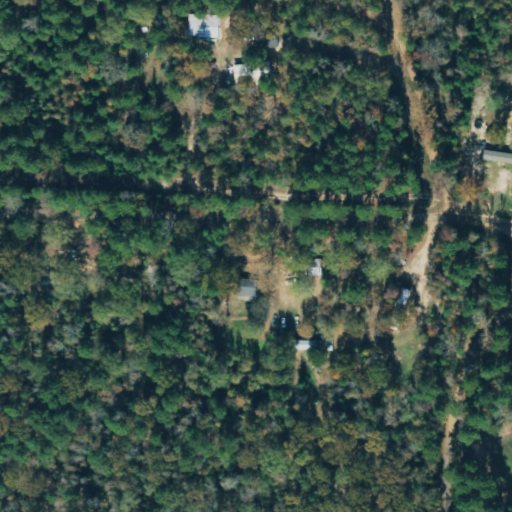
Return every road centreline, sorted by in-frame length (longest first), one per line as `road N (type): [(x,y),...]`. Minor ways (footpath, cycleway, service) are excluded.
road 1 (residential): [(511,230),(425,213),(0,182)]
road 2 (residential): [(444,511),(446,455),(470,364),(511,309)]
road 3 (residential): [(425,213),(401,0)]
